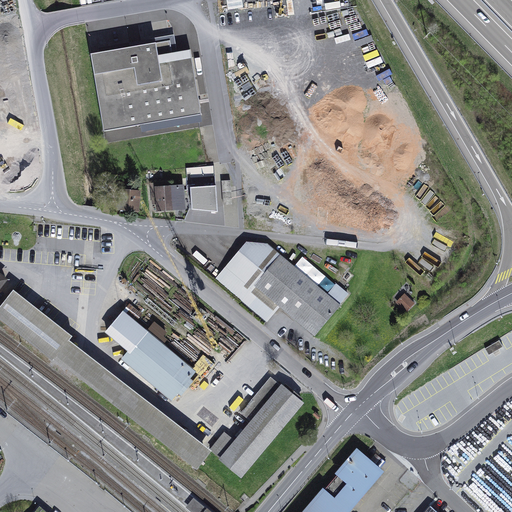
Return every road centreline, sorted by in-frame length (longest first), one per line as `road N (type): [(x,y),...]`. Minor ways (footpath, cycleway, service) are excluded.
road 1 (unclassified): [(45,211),(51,148),(30,25),(170,0)]
road 2 (unclassified): [(133,231),(350,414)]
road 3 (unclassified): [(133,231),(167,226),(382,246)]
road 4 (motorway): [(385,0),(504,207)]
road 5 (primary): [(490,304),(350,414)]
road 6 (unclassified): [(175,0),(203,28),(226,163)]
road 7 (unclassified): [(350,414),(464,511)]
road 8 (primary): [(350,414),(267,511)]
